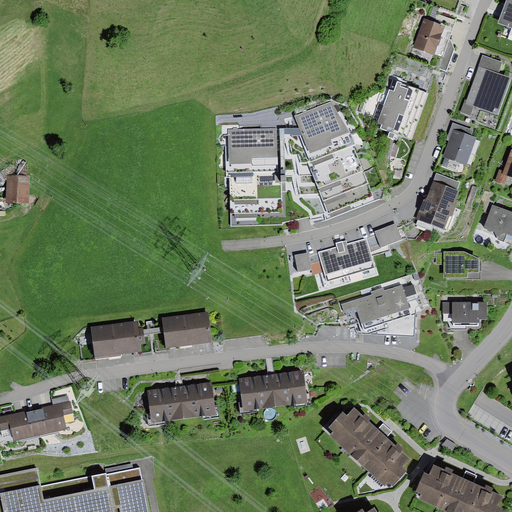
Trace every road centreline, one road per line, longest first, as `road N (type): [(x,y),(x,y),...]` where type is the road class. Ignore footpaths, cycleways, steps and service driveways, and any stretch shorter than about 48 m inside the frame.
road 1 (residential): [(456,379),(409,356),(316,348),(77,374),(0,396)]
road 2 (residential): [(480,0),(407,200),(309,236),(223,247)]
road 3 (track): [(330,0),(312,50),(195,96),(98,110)]
road 4 (residential): [(511,465),(447,419),(445,395),(456,379)]
